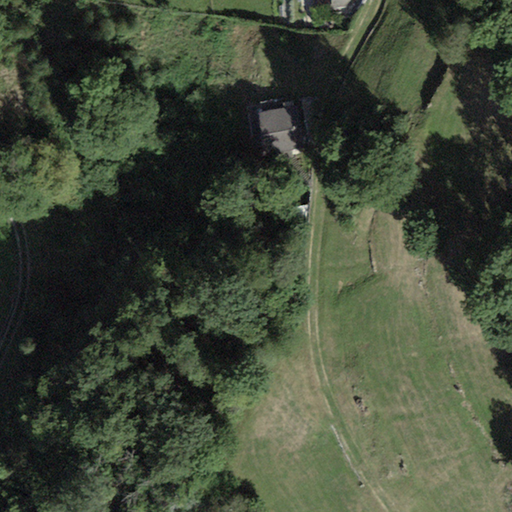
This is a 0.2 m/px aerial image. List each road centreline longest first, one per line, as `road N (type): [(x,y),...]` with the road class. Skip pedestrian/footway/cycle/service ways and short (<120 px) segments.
road 1 (track): [(366,0),(320,124),(310,304),(332,410),(365,489),(385,511)]
road 2 (track): [(0,212),(21,231),(30,269),(24,324),(0,360)]
